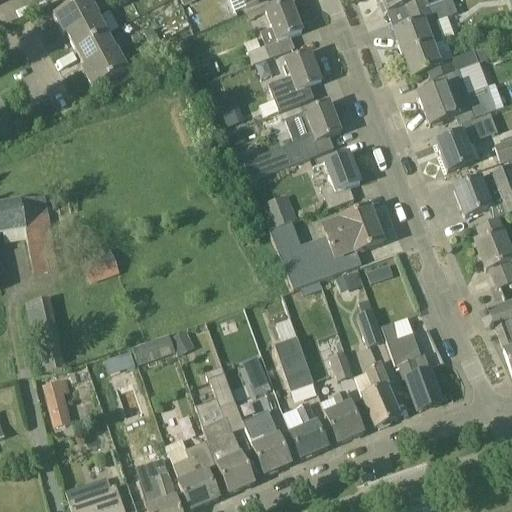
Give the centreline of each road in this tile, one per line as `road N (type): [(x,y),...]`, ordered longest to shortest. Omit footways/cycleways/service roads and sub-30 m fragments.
road 1 (residential): [(492,413),(325,0)]
road 2 (residential): [(246,511),(409,439),(492,413)]
road 3 (tertiary): [(348,511),(511,454)]
